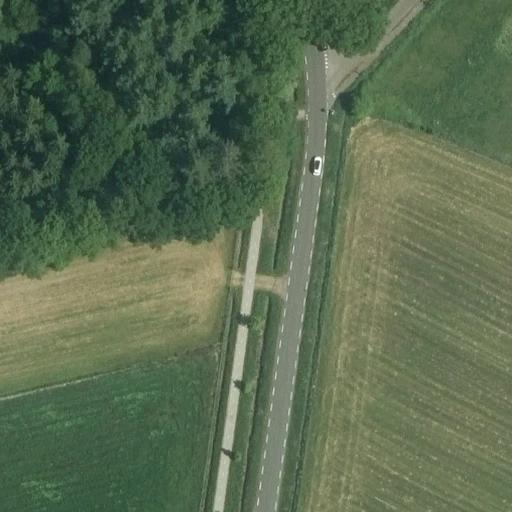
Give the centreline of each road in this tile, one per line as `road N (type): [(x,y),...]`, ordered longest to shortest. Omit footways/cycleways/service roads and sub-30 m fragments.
road 1 (tertiary): [(265,511),(316,74)]
road 2 (unclassified): [(316,74),(346,64),(407,0)]
